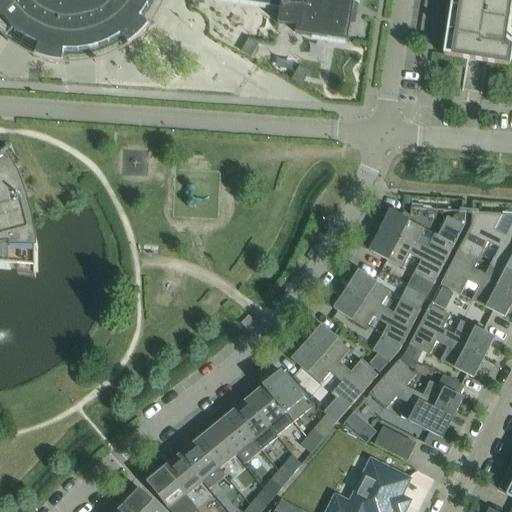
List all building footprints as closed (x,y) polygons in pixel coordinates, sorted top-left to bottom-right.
[(0,0),(0,15),(1,17),(5,22),(9,26),(13,30),(18,34),(23,38),(28,41),(33,44),(39,46),(35,57),(33,57),(33,58),(39,60),(45,62),(51,64),(57,65),(64,65),(64,64),(62,64),(63,52),(70,53),(76,53),(82,52),(88,51),(94,50),(99,48),(105,46),(111,43),(116,40),(121,37),(128,46),(126,47),(127,48),(132,44),(137,40),(142,36),(146,31),(150,26),(149,25),(148,27),(139,19),(143,15),(146,10),(148,5),(150,0),(0,0)] [(358,4),(358,0),(226,0),(280,8),(277,24),(297,27),(295,34),(347,42),(352,12),(352,11),(349,10),(353,2),(358,4)] [(511,0),(451,0),(443,56),(509,66),(511,48),(511,0)] [(249,40),(242,52),(251,58),(258,45),(252,42),(249,40)] [(294,77),(292,80),(292,81),(301,86),(303,82),(306,77),(308,73),(299,68),(298,69),(294,77)] [(36,246),(32,223),(32,222),(26,202),(18,179),(5,157),(0,161),(0,268),(36,272),(36,246)] [(383,226),(380,232),(443,265),(454,245),(453,245),(437,237),(433,235),(433,236),(427,249),(415,243),(420,234),(423,229),(390,212),(385,222),(384,221),(383,225),(383,226)] [(471,212),(471,226),(511,247),(511,221),(509,227),(505,236),(493,231),(501,216),(502,216),(502,215),(477,213),(471,212)] [(454,245),(464,226),(447,217),(437,237),(453,245),(454,245)] [(511,247),(471,226),(460,246),(481,257),(488,244),(499,249),(492,262),(511,272),(511,247)] [(443,265),(380,232),(376,239),(374,242),(369,252),(402,269),(404,265),(404,264),(409,255),(420,261),(414,274),(413,274),(413,275),(433,285),(443,265)] [(511,272),(492,262),(485,275),(474,270),(481,257),(460,246),(450,266),(511,297),(511,272)] [(510,305),(511,301),(511,297),(450,266),(440,285),(460,296),(461,295),(460,294),(467,282),(478,288),(474,297),(473,297),(471,301),(504,318),(509,309),(511,305),(510,305)] [(381,305),(389,292),(358,272),(352,281),(350,284),(350,285),(351,285),(346,291),(390,320),(410,331),(420,311),(401,299),(393,313),(381,305)] [(441,288),(433,304),(444,310),(453,294),(441,288)] [(399,350),(410,331),(390,320),(346,291),(342,298),(341,297),(339,301),(334,310),(365,330),(368,326),(367,326),(373,317),(386,326),(380,339),(379,340),(383,342),(376,355),(388,363),(399,350)] [(420,294),(413,306),(419,310),(426,298),(420,294)] [(429,306),(419,326),(482,359),(486,352),(487,352),(489,349),(488,349),(493,339),(460,322),(458,327),(453,336),(442,330),(449,317),(450,316),(429,306)] [(240,324),(245,329),(253,321),(248,316),(240,324)] [(479,365),(482,359),(419,326),(409,346),(429,356),(429,355),(436,342),(447,348),(442,357),(439,362),(473,379),(478,369),(478,370),(480,366),(479,365)] [(312,338),(307,344),(362,393),(377,376),(360,361),(359,362),(350,373),(339,363),(345,355),(346,355),(349,351),(321,327),(314,335),(311,338),(312,338)] [(362,393),(307,344),(302,350),(301,349),(298,352),(299,353),(292,361),(319,385),(323,381),(329,373),(341,383),(331,394),(330,395),(338,402),(326,416),(323,413),(323,414),(334,425),(347,410),(362,393)] [(409,346),(405,354),(413,361),(417,363),(422,353),(418,351),(409,346)] [(377,355),(369,365),(378,373),(387,364),(377,355)] [(398,361),(383,378),(400,393),(451,419),(455,412),(456,413),(457,409),(462,399),(429,382),(427,387),(422,396),(405,387),(414,377),(415,376),(398,361)] [(302,399),(282,374),(281,373),(270,381),(271,382),(264,387),(293,423),(310,409),(303,400),(302,399)] [(448,426),(451,419),(400,393),(383,378),(368,395),(386,410),(386,409),(395,398),(406,404),(399,417),(408,422),(441,439),(446,430),(447,430),(449,426),(448,426)] [(293,423),(264,387),(247,401),(276,437),(293,423)] [(276,437),(247,401),(230,415),(252,441),(259,450),(276,437)] [(355,413),(344,425),(366,443),(376,431),(355,413)] [(252,441),(230,415),(214,428),(235,455),(252,441)] [(235,455),(214,428),(197,442),(218,469),(235,455)] [(382,428),(374,445),(406,462),(415,445),(382,428)] [(306,439),(312,444),(316,447),(323,439),(313,430),(306,439)] [(316,447),(312,444),(306,439),(300,446),(310,454),(316,447)] [(218,469),(197,442),(180,456),(202,482),(209,492),(226,478),(218,469)] [(202,482),(180,456),(163,470),(185,496),(202,482)] [(391,511),(408,480),(371,462),(349,505),(335,498),(327,511),(391,511)] [(283,466),(277,473),(287,481),(293,474),(283,466)] [(194,511),(197,510),(185,496),(163,470),(146,484),(168,510),(169,511),(194,511)] [(287,481),(277,473),(272,480),(282,488),(287,481)] [(511,474),(510,474),(500,492),(511,498),(511,474)] [(162,511),(139,490),(124,506),(129,511),(162,511)] [(255,499),(249,506),(255,511),(261,511),(265,508),(255,499)] [(280,502),(274,511),(283,511),(287,506),(280,502)]
